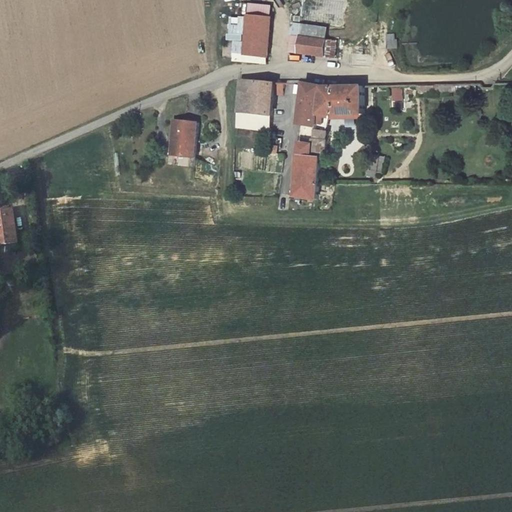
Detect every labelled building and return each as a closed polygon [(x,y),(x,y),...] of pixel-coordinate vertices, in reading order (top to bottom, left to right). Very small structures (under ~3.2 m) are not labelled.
[(272,18),(274,8),(250,6),(249,16),(272,18)] [(270,43),(272,18),(249,16),(246,41),(270,43)] [(327,40),(328,28),(303,25),(301,37),(327,40)] [(299,53),(301,37),(292,36),(289,52),(299,53)] [(325,57),(328,40),(327,40),(301,37),(299,53),(325,57)] [(336,58),(338,41),(328,40),(325,57),(336,58)] [(245,54),(246,43),(235,41),(234,53),(245,54)] [(268,57),(270,43),(246,41),(246,43),(245,54),(268,57)] [(399,48),(398,41),(396,41),(389,41),(389,49),(399,48)] [(267,63),(268,57),(245,54),(234,53),(233,59),(267,63)] [(259,81),(242,81),(239,112),(255,114),(259,81)] [(274,116),(277,83),(259,81),(255,114),(274,116)] [(305,100),(308,84),(300,84),(299,91),(301,99),(305,100)] [(321,115),(325,86),(321,86),(308,84),(305,100),(302,125),(303,125),(319,128),(321,115)] [(327,87),(325,86),(321,115),(332,115),(366,114),(366,86),(327,87)] [(394,88),(395,101),(405,101),(404,87),(394,88)] [(272,131),(274,116),(255,114),(239,112),(238,127),(272,131)] [(332,115),(321,115),(319,128),(318,132),(328,133),(332,115)] [(195,158),(199,123),(177,120),(175,140),(178,141),(176,156),(195,158)] [(316,145),(318,132),(319,128),(303,125),(300,143),(304,143),(316,145)] [(252,132),(253,149),(263,148),(262,132),(252,132)] [(328,133),(318,132),(316,145),(315,158),(323,159),(327,160),(329,142),(326,142),(328,133)] [(316,145),(304,143),(301,157),(297,197),(319,200),(323,159),(315,158),(316,145)] [(276,154),(278,147),(270,146),(269,153),(276,154)] [(382,173),(383,167),(380,166),(381,159),(374,157),(371,172),(371,176),(377,177),(378,172),(382,173)] [(16,243),(12,209),(0,210),(0,245),(2,245),(9,244),(16,243)]
